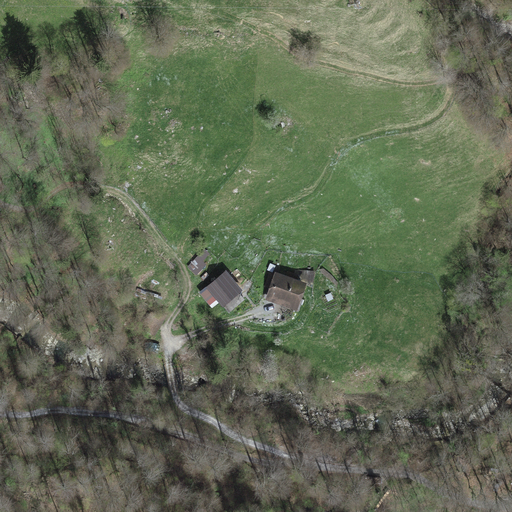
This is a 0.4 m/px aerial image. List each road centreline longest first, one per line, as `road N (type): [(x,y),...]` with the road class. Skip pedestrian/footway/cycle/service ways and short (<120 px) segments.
road 1 (track): [(322,469),(259,463),(125,418),(0,410)]
road 2 (track): [(186,295),(177,261),(127,197),(70,182),(38,203)]
